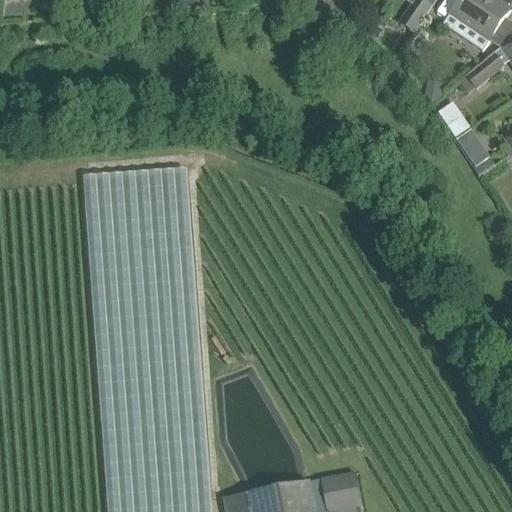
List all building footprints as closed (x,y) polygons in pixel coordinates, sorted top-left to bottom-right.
[(190,0),(178,0),(179,10),(191,9),(190,0)] [(342,19),(355,0),(354,0),(337,0),(334,5),(339,8),(335,15),(342,19)] [(414,35),(432,8),(419,0),(418,0),(401,26),(414,35)] [(461,0),(450,17),(490,43),(511,12),(497,3),(496,5),(489,0),(461,0)] [(511,41),(494,56),(466,79),(476,91),(504,69),(503,68),(509,64),(511,67),(511,41)] [(398,59),(407,73),(416,66),(407,53),(398,59)] [(440,98),(443,86),(428,83),(425,96),(431,105),(440,98)] [(462,118),(447,128),(455,139),(469,129),(462,118)] [(480,146),(466,156),(475,170),(490,160),(480,146)] [(356,475),(321,481),(326,511),(350,511),(362,510),(356,475)] [(315,511),(310,484),(223,500),(224,511),(315,511)]
